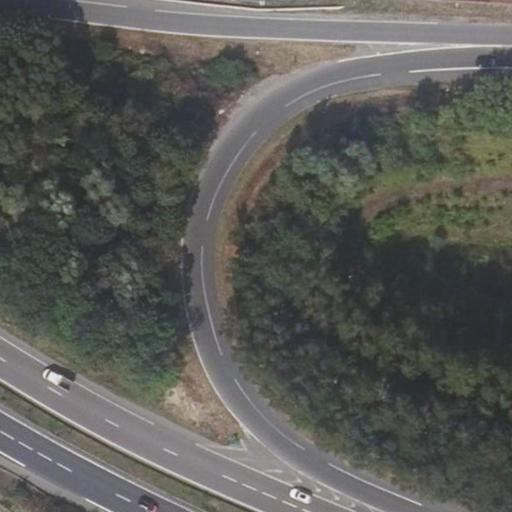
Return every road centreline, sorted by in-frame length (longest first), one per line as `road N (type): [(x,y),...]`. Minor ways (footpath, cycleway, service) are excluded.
road 1 (trunk): [(427,511),(317,465),(266,427),(233,385),(200,290),(201,218),(240,137),(300,88),(363,67),(511,50)]
road 2 (trunk): [(511,43),(202,25),(0,0)]
road 3 (trunk): [(308,511),(65,401),(0,358)]
road 4 (trunk): [(0,430),(148,511)]
